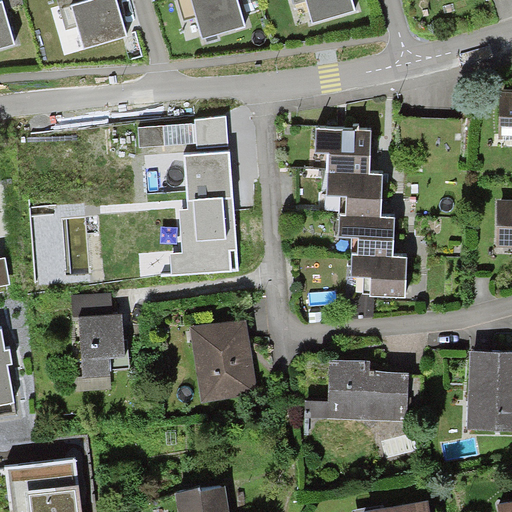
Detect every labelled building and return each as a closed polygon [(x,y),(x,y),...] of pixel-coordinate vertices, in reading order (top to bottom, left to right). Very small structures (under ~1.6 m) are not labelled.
[(58,0),(65,26),(77,23),(72,5),(90,0),(58,0)] [(90,0),(72,5),(77,23),(84,47),(126,35),(116,0),(90,0)] [(192,0),(203,37),(244,25),(237,0),(192,0)] [(305,0),(312,24),(356,12),(352,0),(305,0)] [(0,1),(0,49),(15,45),(4,6),(2,1),(0,1)] [(511,86),(501,86),(499,132),(511,132),(511,86)] [(463,117),(402,114),(401,152),(461,155),(463,117)] [(205,118),(138,124),(140,144),(207,138),(205,118)] [(371,125),(317,123),(316,145),(330,146),(329,188),(341,188),(340,227),(354,227),(353,268),(366,268),(365,290),(374,291),(403,292),(404,254),(392,253),(394,214),(380,213),(382,168),(369,167),(371,125)] [(229,145),(187,148),(190,193),(201,192),(206,265),(239,262),(229,145)] [(511,194),(499,195),(498,242),(511,242),(511,194)] [(5,250),(0,250),(0,289),(11,288),(5,250)] [(373,313),(374,291),(365,290),(352,315),(373,313)] [(109,293),(71,295),(73,339),(83,339),(84,374),(76,374),(77,386),(111,385),(110,363),(127,362),(126,334),(122,335),(121,308),(110,308),(109,293)] [(246,312),(191,322),(202,398),(259,390),(252,351),(246,312)] [(0,324),(0,397),(14,395),(8,358),(14,357),(12,342),(3,343),(0,324)] [(511,342),(470,342),(469,427),(511,427),(511,342)] [(328,394),(307,393),(307,413),(407,416),(409,365),(374,364),(374,356),(329,354),(328,394)] [(6,459),(11,511),(83,511),(77,451),(6,459)] [(230,511),(226,478),(175,486),(178,511),(230,511)] [(430,511),(427,493),(362,504),(363,511),(430,511)] [(511,511),(511,493),(498,496),(501,511),(511,511)]
